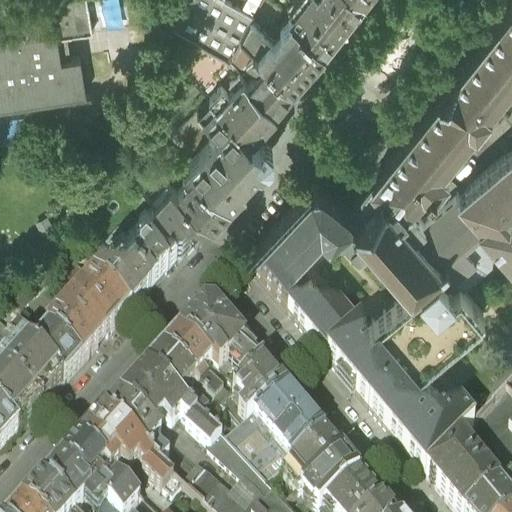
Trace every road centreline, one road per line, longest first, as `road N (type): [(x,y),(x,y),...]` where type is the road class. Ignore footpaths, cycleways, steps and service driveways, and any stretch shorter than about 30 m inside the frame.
road 1 (residential): [(213,261),(417,511)]
road 2 (residential): [(0,488),(213,261)]
